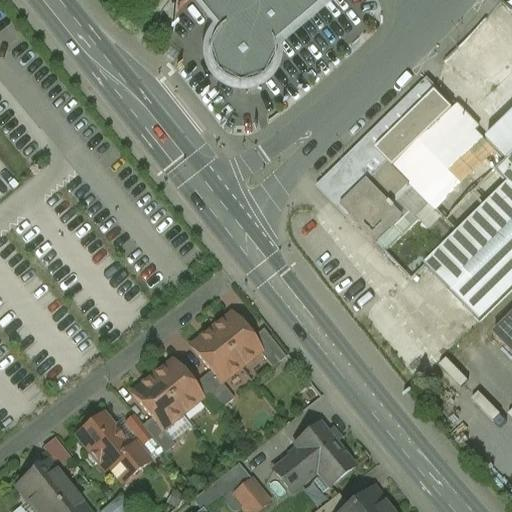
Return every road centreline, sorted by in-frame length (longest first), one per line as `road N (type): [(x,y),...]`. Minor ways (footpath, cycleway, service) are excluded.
road 1 (residential): [(259,255),(0,460)]
road 2 (secondary): [(463,511),(259,255)]
road 3 (residential): [(435,19),(221,208)]
road 4 (secondary): [(221,208),(52,0)]
